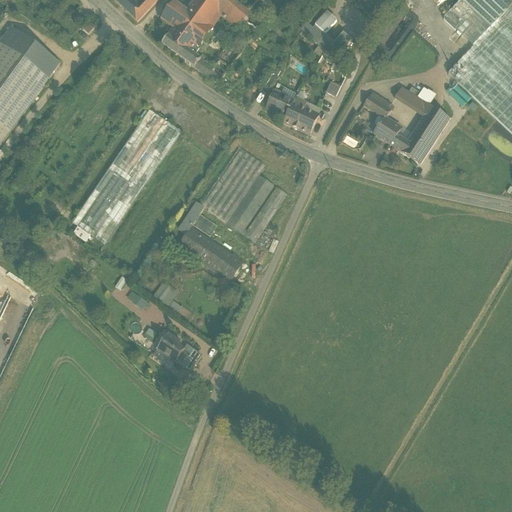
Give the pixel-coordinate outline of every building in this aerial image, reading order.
[(142,0),(138,6),(131,0),(128,0),(121,8),(137,24),(159,0),(142,0)] [(213,71),(207,79),(217,87),(273,11),(259,0),(195,0),(187,11),(180,6),(175,3),(162,21),(174,31),(199,50),(221,19),(238,31),(216,61),(219,62),(213,71)] [(182,0),(184,1),(180,6),(187,11),(195,0),(182,0)] [(349,0),(373,22),(385,9),(376,1),(375,0),(349,0)] [(511,7),(511,0),(457,0),(490,31),(501,20),(511,7)] [(511,7),(501,20),(511,30),(511,7)] [(80,12),(72,21),(77,25),(85,17),(80,12)] [(337,24),(327,15),(315,28),(324,37),(337,24)] [(511,30),(501,20),(490,31),(474,48),(511,84),(511,30)] [(88,21),(81,29),(89,37),(96,29),(88,21)] [(324,37),(315,28),(312,31),(310,29),(306,26),(301,32),(335,62),(342,54),(324,37)] [(199,50),(174,31),(163,47),(194,70),(200,61),(194,57),(199,50)] [(49,81),(0,45),(0,146),(0,147),(49,81)] [(511,84),(474,48),(447,76),(511,137),(511,84)] [(213,71),(200,61),(194,70),(207,79),(213,71)] [(348,75),(337,65),(328,83),(331,85),(341,89),(348,75)] [(336,99),(341,89),(331,85),(326,95),(336,99)] [(431,109),(401,90),(395,100),(425,119),(431,109)] [(420,95),(411,90),(408,94),(417,100),(420,95)] [(380,100),(372,95),(369,100),(377,105),(380,100)] [(282,101),(272,97),(266,111),(286,121),(293,104),(283,99),(282,101)] [(377,105),(369,100),(363,109),(378,118),(385,123),(391,113),(388,111),(377,105)] [(391,107),(380,100),(377,105),(388,111),(391,107)] [(303,104),(295,101),(294,104),(293,104),(286,121),(283,126),(309,138),(318,118),(303,111),(305,108),(303,104)] [(303,111),(318,118),(321,112),(303,104),(305,108),(303,111)] [(425,119),(409,142),(430,155),(451,122),(431,109),(425,119)] [(149,113),(72,225),(104,247),(181,135),(149,113)] [(385,123),(378,118),(375,123),(375,127),(379,129),(374,136),(401,154),(407,144),(398,138),(401,133),(385,123)] [(344,144),(355,149),(357,143),(346,138),(344,144)] [(430,155),(409,142),(407,144),(401,154),(422,167),(430,155)] [(199,208),(225,225),(264,168),(238,151),(199,208)] [(259,178),(226,226),(241,236),(274,188),(259,178)] [(276,191),(244,238),(255,246),(287,198),(276,191)] [(196,207),(179,232),(186,237),(191,229),(193,226),(200,216),(203,211),(196,207)] [(216,227),(200,216),(193,226),(209,237),(216,227)] [(242,264),(191,229),(186,237),(177,249),(229,284),(242,264)] [(181,308),(172,303),(177,293),(162,284),(154,298),(179,312),(181,308)] [(126,300),(145,313),(150,306),(131,293),(126,300)] [(153,341),(156,334),(147,331),(144,338),(153,341)] [(174,340),(168,336),(153,358),(161,363),(164,358),(175,366),(184,353),(178,348),(179,346),(173,342),(174,340)] [(0,377),(10,354),(0,349),(0,377)]
